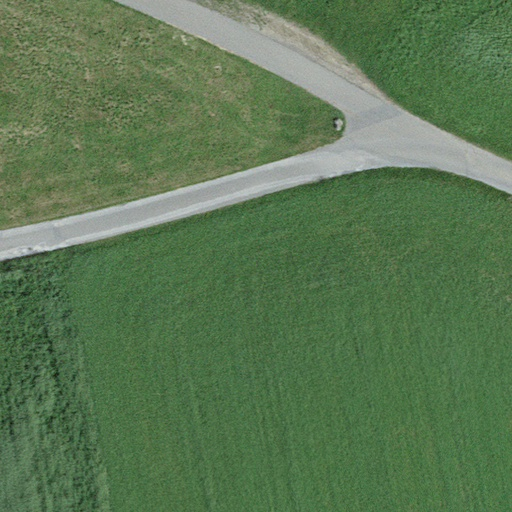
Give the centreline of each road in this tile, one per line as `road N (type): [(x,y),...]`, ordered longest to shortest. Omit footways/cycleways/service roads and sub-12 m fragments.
road 1 (track): [(0,240),(311,161),(390,128),(511,183)]
road 2 (track): [(174,0),(215,14),(390,128)]
